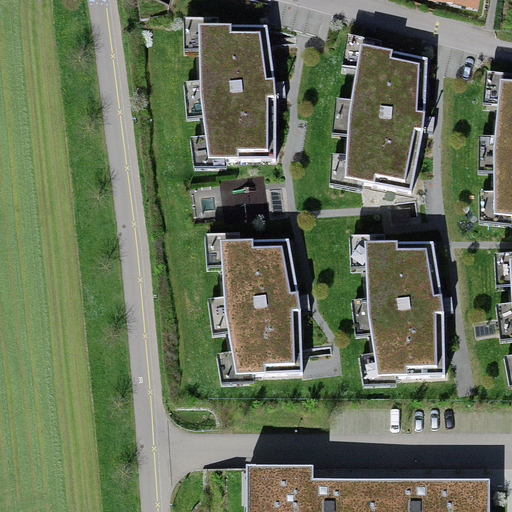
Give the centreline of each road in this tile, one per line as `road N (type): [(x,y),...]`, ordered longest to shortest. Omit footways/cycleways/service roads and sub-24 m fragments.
road 1 (residential): [(95,0),(130,249),(145,451)]
road 2 (residential): [(145,451),(511,452)]
road 3 (residential): [(322,0),(511,45)]
